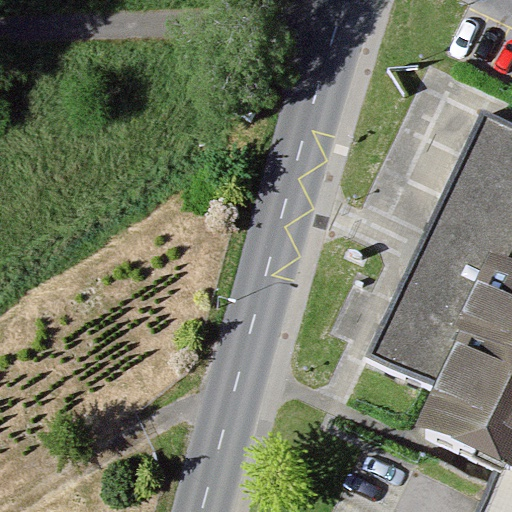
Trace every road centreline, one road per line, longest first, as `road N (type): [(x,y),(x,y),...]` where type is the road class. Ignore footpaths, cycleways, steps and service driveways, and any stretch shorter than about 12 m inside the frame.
road 1 (tertiary): [(206,511),(350,0)]
road 2 (track): [(241,384),(158,423),(18,511)]
